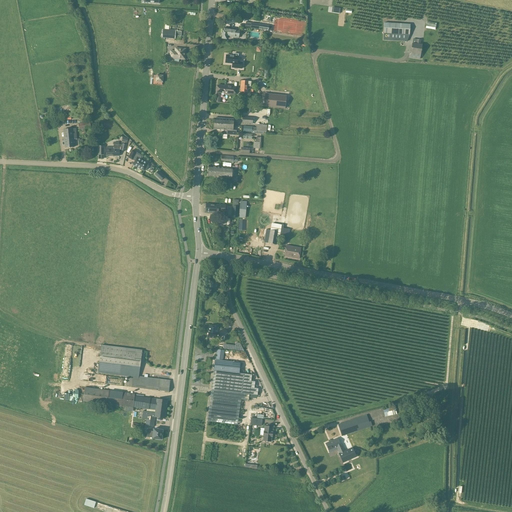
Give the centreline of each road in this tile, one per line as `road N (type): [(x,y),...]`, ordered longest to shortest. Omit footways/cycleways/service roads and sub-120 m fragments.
road 1 (unclassified): [(199,151),(332,161),(338,153),(312,53),(388,59)]
road 2 (tertiary): [(511,316),(233,256)]
road 3 (unclassified): [(327,511),(227,298),(233,256)]
road 4 (secondary): [(163,511),(198,252)]
road 5 (track): [(460,300),(476,123),(511,65)]
road 6 (unclassified): [(195,196),(108,168),(0,162)]
road 7 (secondary): [(199,151),(211,0)]
